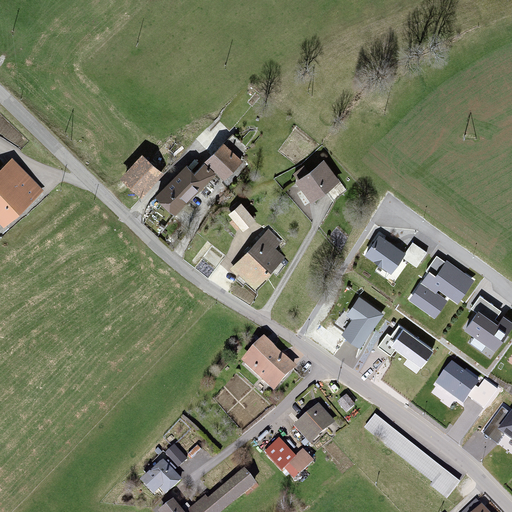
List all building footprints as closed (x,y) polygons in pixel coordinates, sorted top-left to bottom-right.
[(187,167),(157,197),(175,214),(217,172),(223,177),(246,153),(231,138),(195,174),(187,167)] [(172,140),(166,148),(176,156),(182,148),(172,140)] [(143,153),(121,174),(141,194),(163,173),(143,153)] [(324,159),(297,178),(311,199),(339,181),(324,159)] [(12,163),(0,174),(0,218),(4,223),(38,190),(12,163)] [(258,217),(240,200),(227,213),(245,230),(258,217)] [(268,229),(230,266),(254,291),(285,260),(274,248),(280,242),(268,229)] [(401,252),(380,239),(367,258),(389,273),(398,259),(417,271),(429,252),(410,240),(401,252)] [(439,257),(411,300),(439,318),(451,300),(460,306),(476,281),(439,257)] [(472,309),(478,313),(493,323),(501,312),(480,297),(472,309)] [(383,314),(359,299),(349,315),(354,318),(343,336),(361,348),(383,314)] [(466,331),(495,350),(511,324),(503,318),(498,327),(493,323),(478,313),(466,331)] [(433,349),(398,326),(390,337),(387,334),(378,347),(391,356),(394,351),(420,369),(433,349)] [(297,366),(263,335),(241,360),(274,390),(297,366)] [(478,381),(451,362),(436,383),(463,402),(468,396),(475,385),(478,381)] [(479,388),(475,385),(468,396),(484,407),(497,388),(484,379),(479,388)] [(354,404),(346,395),(339,401),(346,410),(354,404)] [(317,405),(294,425),(309,442),(332,422),(317,405)] [(503,407),(484,432),(496,441),(503,432),(511,438),(511,411),(510,413),(503,407)] [(377,412),(365,427),(432,482),(429,485),(447,500),(462,481),(377,412)] [(278,440),(265,451),(280,469),(288,462),(298,474),(312,463),(302,451),(294,458),(278,440)] [(186,458),(174,445),(166,452),(178,465),(186,458)] [(163,460),(141,478),(154,494),(160,489),(166,495),(181,481),(163,460)] [(184,511),(174,499),(159,510),(160,511),(223,511),(256,486),(244,470),(189,511),(184,511)]
